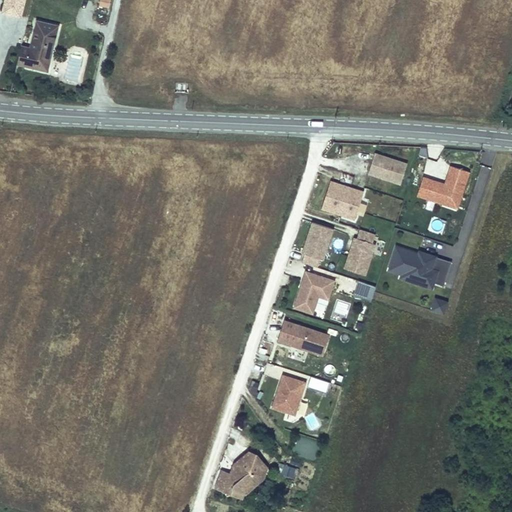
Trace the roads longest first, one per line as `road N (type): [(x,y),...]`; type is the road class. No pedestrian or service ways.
road 1 (secondary): [(0,110),(511,140)]
road 2 (unknown): [(489,137),(464,248),(453,255),(430,246)]
